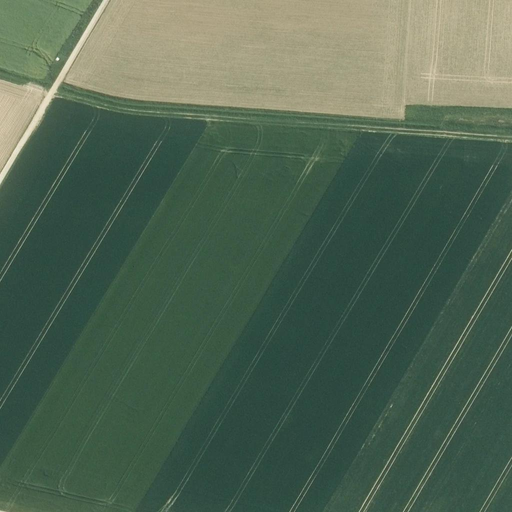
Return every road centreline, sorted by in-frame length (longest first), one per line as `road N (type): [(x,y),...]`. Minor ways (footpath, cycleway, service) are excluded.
road 1 (track): [(511,137),(120,109),(0,74)]
road 2 (track): [(106,0),(0,178)]
